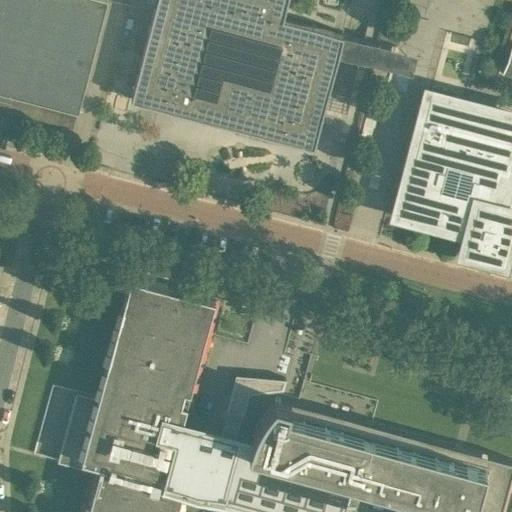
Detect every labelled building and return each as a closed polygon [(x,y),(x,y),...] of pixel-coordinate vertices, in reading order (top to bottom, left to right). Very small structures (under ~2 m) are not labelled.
[(0,0),(0,107),(72,127),(105,0),(0,0)] [(155,0),(130,98),(161,106),(161,105),(171,108),(173,99),(212,109),(209,118),(313,145),(319,125),(322,112),(339,44),(343,31),(282,16),(286,0),(155,0)] [(511,43),(501,73),(511,77),(511,43)] [(399,210),(467,228),(468,222),(471,223),(464,249),(501,258),(511,217),(511,208),(492,203),(493,199),(489,198),(490,193),(497,167),(506,170),(511,146),(511,114),(488,108),(429,93),(399,210)] [(216,492),(215,497),(233,502),(251,435),(236,431),(242,409),(228,405),(222,427),(182,416),(214,297),(130,274),(97,395),(76,390),(57,459),(95,469),(94,472),(94,474),(83,511),(176,511),(182,491),(180,490),(182,485),(209,492),(210,491),(216,492)] [(373,429),(270,401),(267,414),(261,412),(251,435),(233,502),(269,511),(273,511),(275,508),(287,511),(499,511),(511,469),(461,456),(460,460),(451,458),(454,446),(374,425),(373,429)]
